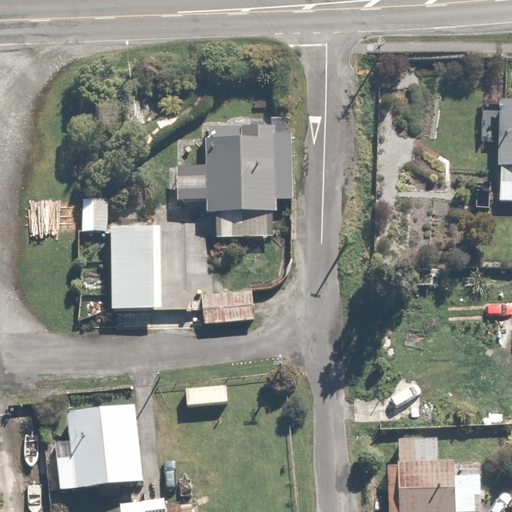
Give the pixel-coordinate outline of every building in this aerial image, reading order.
[(511,100),(498,101),(499,195),(511,195),(511,100)] [(208,227),(172,228),(173,260),(217,259),(216,239),(271,237),(271,213),(279,213),(279,204),(296,203),(294,127),(206,129),(208,227)] [(414,142),(383,143),(383,166),(414,165),(414,142)] [(157,220),(109,222),(112,316),(161,314),(157,220)] [(198,265),(176,265),(176,325),(187,325),(187,315),(198,315),(198,265)] [(253,291),(202,294),(204,329),(255,326),(253,291)] [(58,493),(99,491),(100,500),(124,499),(123,489),(142,488),(137,408),(64,413),(66,443),(55,443),(58,493)] [(436,441),(399,441),(399,511),(480,511),(481,464),(436,464),(436,441)]
